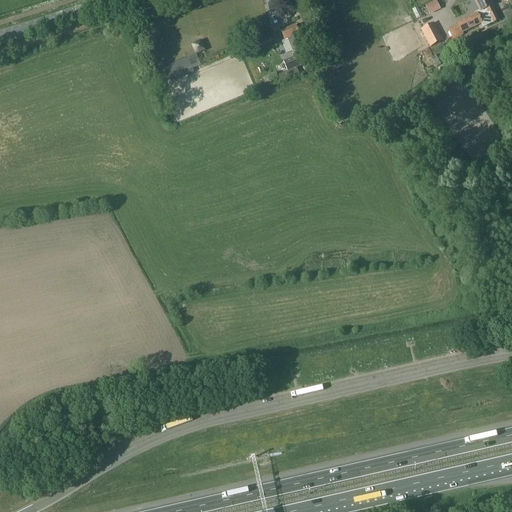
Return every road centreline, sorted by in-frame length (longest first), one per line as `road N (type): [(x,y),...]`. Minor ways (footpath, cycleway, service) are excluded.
road 1 (motorway): [(511,434),(173,511)]
road 2 (motorway): [(289,511),(511,461)]
